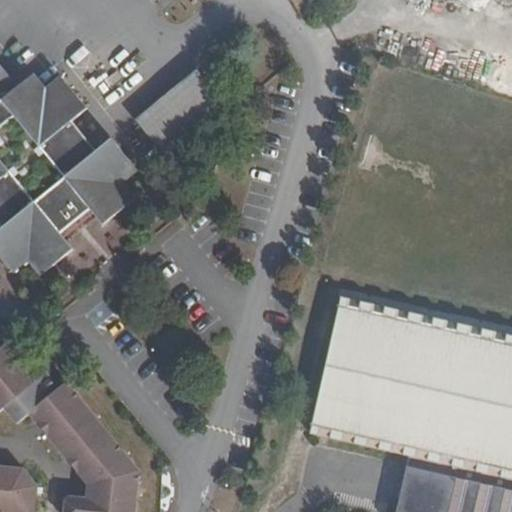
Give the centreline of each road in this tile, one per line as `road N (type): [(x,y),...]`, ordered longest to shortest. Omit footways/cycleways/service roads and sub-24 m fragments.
road 1 (unclassified): [(265,0),(314,58),(209,440),(188,463)]
road 2 (unclassified): [(188,463),(80,332),(0,306)]
road 3 (unclassified): [(133,78),(229,0)]
